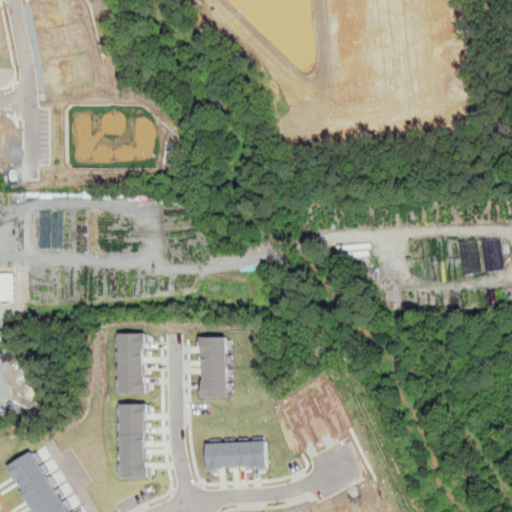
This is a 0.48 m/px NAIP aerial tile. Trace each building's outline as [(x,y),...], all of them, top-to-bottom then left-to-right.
[(340,243),(370,239),(372,252),(342,257),(340,243)] [(0,271),(0,305),(15,305),(14,271),(0,271)] [(380,284),(388,284),(387,301),(379,300),(380,284)] [(122,332),(122,394),(149,394),(149,332),(122,332)] [(202,335),(203,397),(231,396),(230,335),(202,335)] [(122,403),(124,478),(151,478),(149,403),(122,403)] [(209,442),(209,472),(220,471),(220,469),(259,468),(259,470),(269,470),(269,439),(209,442)] [(9,466),(36,511),(72,511),(35,450),(9,466)]
